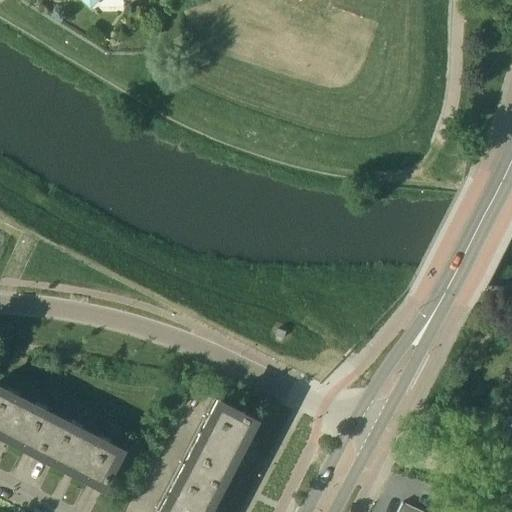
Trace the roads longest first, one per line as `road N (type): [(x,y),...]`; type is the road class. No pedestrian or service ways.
road 1 (secondary): [(364,427),(447,291),(511,161)]
road 2 (residential): [(0,302),(70,307),(198,338)]
road 3 (residential): [(364,427),(198,338)]
road 4 (residential): [(435,148),(454,107),(457,0)]
